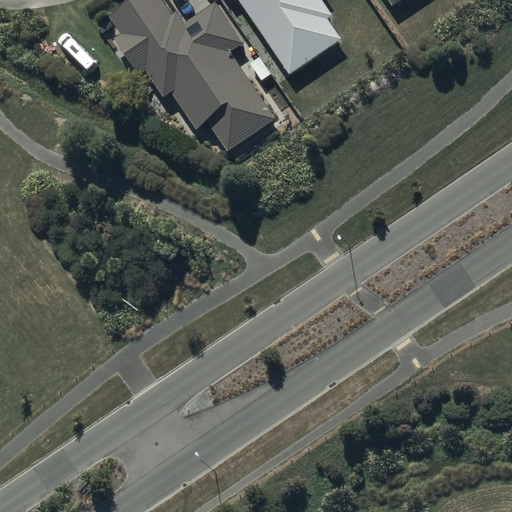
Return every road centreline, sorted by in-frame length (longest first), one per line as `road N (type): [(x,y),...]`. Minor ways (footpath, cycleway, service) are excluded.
road 1 (tertiary): [(137,416),(511,162)]
road 2 (tertiary): [(511,244),(179,468)]
road 3 (tertiary): [(0,508),(137,416)]
